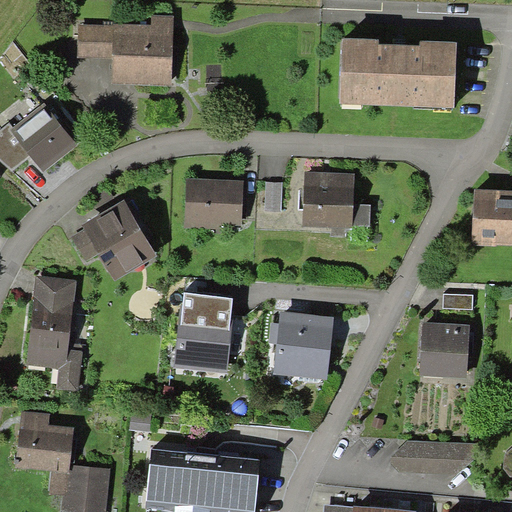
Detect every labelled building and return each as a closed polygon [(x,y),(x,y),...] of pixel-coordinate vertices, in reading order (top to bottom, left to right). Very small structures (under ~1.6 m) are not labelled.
[(172,85),(174,16),(151,15),(151,25),(115,24),(115,26),(113,59),(113,83),(172,85)] [(113,59),(115,26),(78,24),(77,57),(113,59)] [(457,43),(342,38),(339,103),(455,108),(457,43)] [(78,144),(44,102),(13,127),(10,129),(31,156),(44,171),(78,144)] [(10,129),(13,127),(9,123),(0,130),(0,159),(13,171),(31,156),(10,129)] [(354,173),(305,171),(303,227),(332,228),(346,229),(352,229),(352,225),(370,226),(371,204),(353,204),(354,173)] [(243,180),(186,178),(185,228),(242,229),(243,180)] [(282,182),(266,181),(265,211),(281,211),(282,182)] [(511,189),(475,188),(472,244),(511,245),(511,189)] [(130,196),(82,225),(84,229),(72,237),(86,261),(99,254),(115,281),(157,256),(146,237),(153,233),(130,196)] [(346,237),(346,229),(332,228),(331,236),(346,237)] [(77,281),(37,276),(26,364),(59,368),(66,369),(70,343),(77,281)] [(233,298),(184,292),(182,314),(180,313),(174,367),(228,373),(234,320),(230,319),(233,298)] [(473,295),(444,294),(443,308),(473,310),(473,295)] [(335,317),(281,311),(279,323),(277,344),(273,374),(327,380),(335,317)] [(469,324),(423,322),(420,375),(466,378),(469,324)] [(277,344),(279,323),(271,323),(269,343),(277,344)] [(83,344),(70,343),(66,369),(59,368),(56,389),(77,391),(83,344)] [(105,511),(111,469),(70,464),(74,428),(49,425),(50,414),(22,411),(15,468),(53,472),(50,495),(62,497),(59,511),(105,511)] [(152,413),(131,411),(129,430),(150,431),(152,413)] [(407,440),(391,456),(390,460),(400,472),(457,475),(475,459),(476,443),(407,440)] [(255,511),(261,459),(151,449),(146,508),(187,511),(255,511)]
